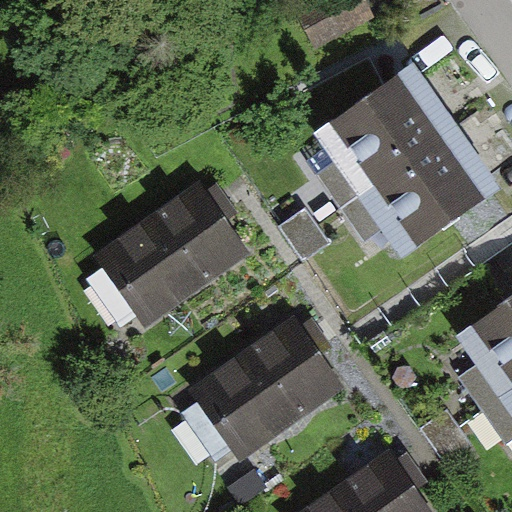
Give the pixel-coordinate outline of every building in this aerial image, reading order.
[(313,21),(319,44),(382,25),(375,2),(313,21)] [(342,157),(320,174),(380,257),(398,244),(410,261),(505,193),(416,70),(326,135),(342,157)] [(199,190),(104,254),(150,322),(245,258),(199,190)] [(315,262),(336,241),(307,211),(285,231),(315,262)] [(511,300),(465,333),(490,368),(474,380),(511,434),(511,300)] [(297,323),(202,393),(250,458),(345,389),(297,323)] [(427,511),(389,458),(313,511),(427,511)]
